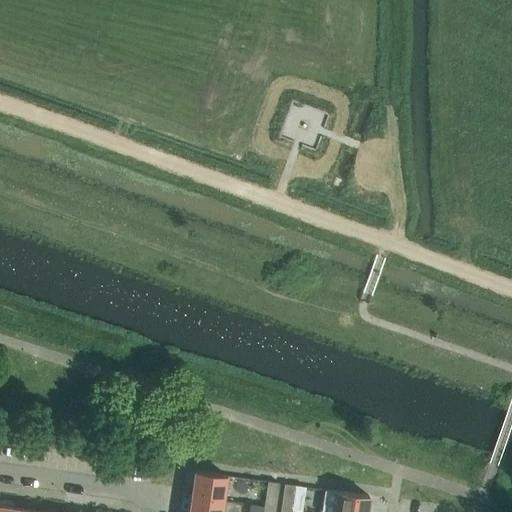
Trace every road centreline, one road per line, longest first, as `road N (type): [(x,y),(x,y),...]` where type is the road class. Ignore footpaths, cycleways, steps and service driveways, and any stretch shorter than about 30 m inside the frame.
road 1 (track): [(274,208),(0,110)]
road 2 (residential): [(152,511),(136,492),(0,471)]
road 3 (track): [(385,248),(511,293)]
